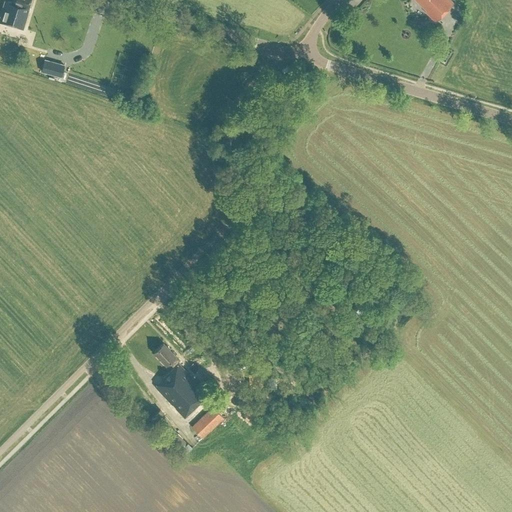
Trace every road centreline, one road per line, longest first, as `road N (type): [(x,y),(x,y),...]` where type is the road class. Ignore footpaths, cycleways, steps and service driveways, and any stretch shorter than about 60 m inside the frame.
road 1 (unclassified): [(0,451),(249,202),(252,191),(224,126),(277,49)]
road 2 (tertiary): [(511,119),(305,51)]
road 3 (tertiary): [(277,49),(113,0)]
